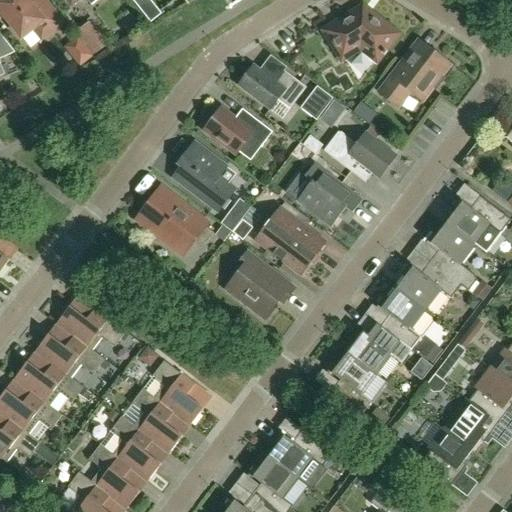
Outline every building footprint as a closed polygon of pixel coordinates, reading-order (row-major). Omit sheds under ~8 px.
[(0,0),(0,17),(3,15),(21,38),(33,29),(41,39),(62,22),(44,0),(0,0)] [(378,61),(399,34),(371,12),(369,14),(360,7),(323,30),(340,57),(359,46),(378,61)] [(94,54),(108,44),(99,33),(85,43),(94,54)] [(0,58),(14,53),(0,34),(0,58)] [(451,64),(419,40),(379,93),(398,107),(410,91),(423,101),(433,88),(436,90),(446,77),(443,75),(451,64)] [(93,56),(82,42),(73,49),(84,64),(93,56)] [(290,109),(306,87),(284,71),(276,82),(254,65),(238,86),(270,110),(282,119),(290,109)] [(333,99),(318,88),(310,98),(325,110),(333,99)] [(366,122),(374,111),(362,102),(354,112),(366,122)] [(412,124),(420,112),(408,104),(400,116),(412,124)] [(253,132),(221,108),(204,130),(236,154),(238,152),(250,161),(273,132),(260,122),(253,132)] [(379,178),(396,156),(366,133),(356,145),(339,131),(324,151),(366,183),(373,173),(379,178)] [(323,146),(310,136),(303,145),(315,155),(323,146)] [(219,177),(226,167),(194,143),(178,164),(182,166),(173,177),(218,211),(234,189),(219,177)] [(353,213),(362,200),(314,164),(305,177),(312,182),(297,201),(331,227),(346,208),(353,213)] [(505,201),(511,192),(511,187),(501,180),(493,191),(505,201)] [(208,224),(160,188),(136,219),(184,256),(194,243),(196,244),(199,245),(202,245),(204,244),(207,242),(214,233),(206,227),(208,224)] [(511,220),(480,197),(470,209),(458,200),(452,208),(456,211),(446,223),(474,245),(486,254),(502,233),(501,233),(511,220)] [(325,243),(280,209),(256,241),(301,275),(310,262),(313,264),(318,258),(315,256),(325,243)] [(233,231),(241,222),(230,214),(223,223),(233,231)] [(252,227),(242,220),(241,222),(233,231),(232,233),(242,240),(252,227)] [(475,276),(459,264),(474,245),(446,223),(437,236),(433,233),(427,241),(439,251),(430,262),(461,286),(469,292),(478,281),(475,276)] [(224,241),(231,232),(223,226),(216,235),(224,241)] [(0,272),(18,250),(0,236),(0,272)] [(294,290),(246,253),(237,266),(241,269),(226,288),(265,318),(280,299),(284,302),(294,290)] [(461,286),(430,262),(421,274),(409,265),(402,273),(406,276),(397,288),(425,309),(439,290),(451,299),(461,286)] [(489,294),(479,287),(473,294),(483,301),(489,294)] [(410,329),(425,309),(397,288),(387,301),(383,298),(377,306),(390,316),(381,327),(411,351),(421,338),(410,329)] [(472,311),(479,302),(470,295),(466,300),(467,307),(472,311)] [(78,296),(56,324),(92,351),(102,338),(114,347),(126,332),(78,296)] [(92,351),(56,324),(35,352),(71,379),(81,366),(93,375),(105,360),(92,351)] [(411,351),(381,327),(376,324),(367,336),(359,329),(353,338),(357,341),(347,353),(375,374),(390,355),(401,364),(411,351)] [(465,350),(475,337),(467,332),(458,344),(465,350)] [(440,353),(427,344),(419,354),(431,364),(440,353)] [(511,344),(507,351),(505,349),(490,369),(511,386),(511,344)] [(456,347),(451,355),(460,362),(465,354),(456,347)] [(153,362),(158,357),(147,349),(140,358),(146,363),(153,362)] [(83,388),(71,379),(35,352),(14,380),(49,407),(50,406),(60,394),(72,403),(83,388)] [(360,394),(375,374),(347,353),(337,366),(334,363),(327,371),(340,380),(330,393),(361,416),(372,402),(360,394)] [(432,367),(421,358),(410,373),(421,381),(432,367)] [(447,360),(435,376),(444,382),(455,366),(447,360)] [(212,398),(164,361),(153,376),(165,386),(155,399),(190,426),(212,398)] [(511,404),(509,402),(511,398),(511,386),(490,369),(475,389),(477,390),(468,401),(498,424),(511,406),(511,404)] [(447,385),(444,382),(435,376),(425,389),(433,394),(441,394),(447,385)] [(46,427),(51,431),(62,416),(50,406),(49,407),(14,380),(0,398),(0,413),(28,435),(29,434),(36,440),(46,427)] [(190,426),(155,399),(143,389),(131,404),(144,414),(134,426),(133,427),(169,454),(190,426)] [(484,443),(498,424),(468,401),(460,412),(458,410),(443,430),(471,451),(480,440),(484,443)] [(113,410),(107,417),(116,424),(121,417),(113,410)] [(390,418),(380,410),(372,419),(383,427),(390,418)] [(52,466),(59,458),(36,440),(29,434),(28,435),(0,413),(0,458),(7,463),(17,449),(29,459),(34,452),(52,466)] [(169,454),(133,427),(134,426),(121,417),(116,424),(110,432),(122,442),(113,454),(112,455),(148,482),(169,454)] [(333,454),(302,430),(293,443),(280,433),(274,441),(278,444),(268,457),(296,478),(311,459),(322,467),(333,454)] [(466,466),(462,463),(471,451),(443,430),(428,450),(430,451),(421,463),(451,486),(466,466)] [(148,482),(112,455),(113,454),(100,445),(89,460),(101,469),(91,482),(91,483),(126,510),(148,482)] [(297,511),(292,507),(293,506),(281,497),(296,478),(268,457),(259,469),(255,466),(249,474),(261,484),(252,496),(273,511),(297,511)] [(124,511),(126,510),(91,483),(91,482),(79,473),(68,488),(80,497),(69,511),(70,511),(124,511)] [(366,495),(372,486),(360,476),(353,485),(366,495)] [(409,511),(380,489),(370,503),(381,511),(380,511),(409,511)] [(273,511),(252,496),(243,508),(231,498),(224,506),(228,509),(225,511),(273,511)]
